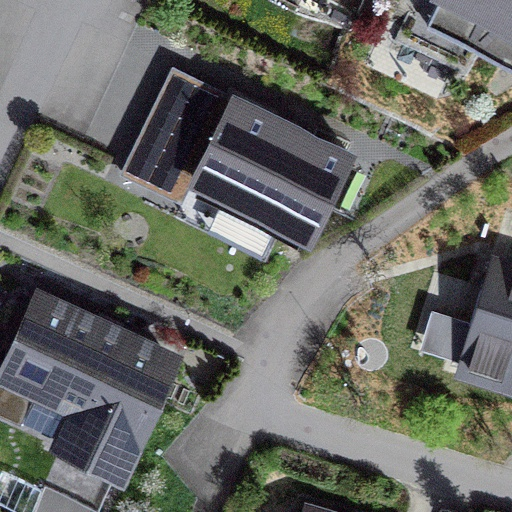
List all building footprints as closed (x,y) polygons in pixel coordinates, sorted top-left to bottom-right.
[(511,0),(445,0),(485,19),(472,46),(511,65),(511,0)] [(170,75),(122,173),(173,198),(221,100),(170,75)] [(350,154),(233,97),(194,177),(311,233),(350,154)] [(511,270),(489,263),(459,362),(511,378),(511,270)] [(169,357),(41,298),(8,371),(40,386),(24,421),(64,440),(49,473),(104,498),(169,357)] [(333,511),(304,503),(301,511),(333,511)]
